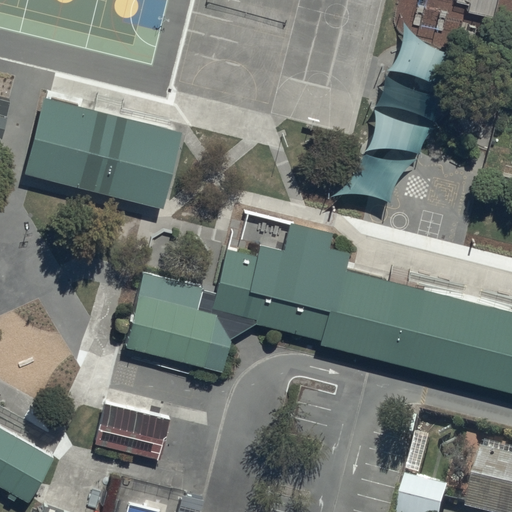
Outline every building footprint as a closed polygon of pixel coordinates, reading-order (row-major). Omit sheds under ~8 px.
[(180,121),(44,87),(25,163),(162,196),(180,121)] [(254,248),(227,240),(213,282),(142,266),(126,338),(220,359),(232,328),(257,314),(323,330),(322,336),(511,382),(511,301),(344,260),(348,244),(329,240),(331,228),(287,219),(280,244),(258,237),(254,248)] [(0,249),(0,313),(74,332),(88,271),(0,249)] [(170,411),(103,395),(93,437),(160,453),(170,411)] [(0,474),(9,480),(5,486),(12,490),(14,486),(26,492),(50,448),(0,420),(0,474)] [(511,511),(511,451),(484,444),(468,506),(491,511),(511,511)] [(443,511),(450,483),(405,473),(396,511),(443,511)] [(80,511),(46,498),(39,511),(80,511)]
